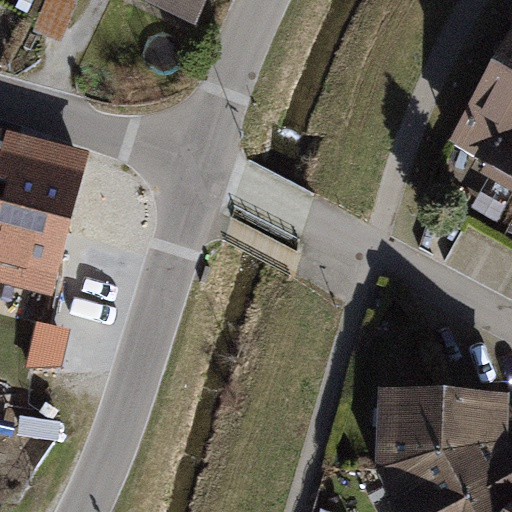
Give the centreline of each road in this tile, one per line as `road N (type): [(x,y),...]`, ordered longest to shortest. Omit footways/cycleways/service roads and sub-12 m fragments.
road 1 (residential): [(83,511),(124,415),(199,166)]
road 2 (residential): [(199,166),(0,98)]
road 3 (residential): [(199,166),(263,0)]
